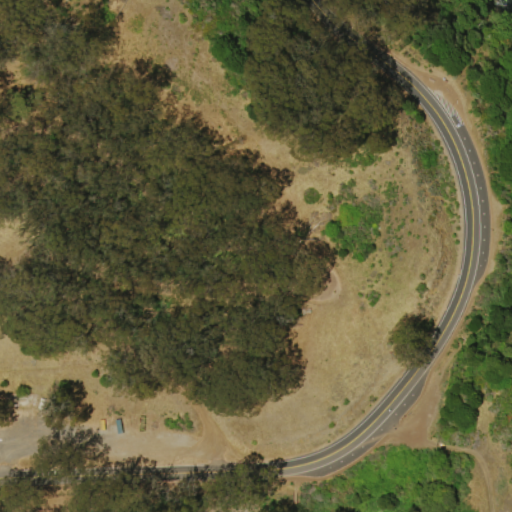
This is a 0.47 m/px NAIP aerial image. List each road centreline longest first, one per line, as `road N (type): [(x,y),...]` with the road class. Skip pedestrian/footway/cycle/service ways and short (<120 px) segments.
road 1 (track): [(0,134),(29,122),(88,133),(244,241),(332,281),(325,294),(282,296),(168,287),(48,253),(25,254),(17,264),(24,281),(56,305),(177,383),(230,471)]
road 2 (residential): [(470,263),(456,310),(408,384),(357,438),(321,460),(267,470),(0,477)]
road 3 (residential): [(307,0),(440,120)]
road 4 (residential): [(440,120),(468,183),(470,263)]
